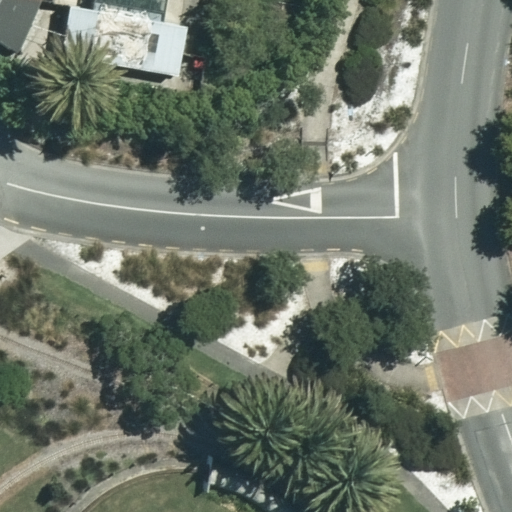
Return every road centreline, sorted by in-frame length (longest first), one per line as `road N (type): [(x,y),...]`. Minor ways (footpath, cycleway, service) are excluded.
road 1 (unclassified): [(456,213),(257,217),(143,208),(0,174)]
road 2 (unclassified): [(511,443),(466,289),(456,213)]
road 3 (unclassified): [(472,0),(456,213)]
